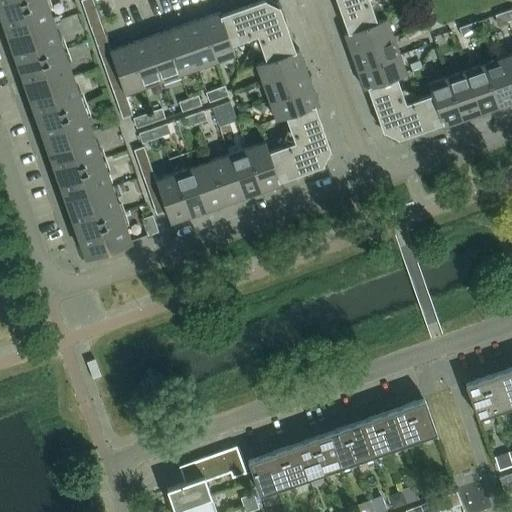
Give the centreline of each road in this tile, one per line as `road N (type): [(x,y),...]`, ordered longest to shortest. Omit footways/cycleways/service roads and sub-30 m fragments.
road 1 (residential): [(367,175),(51,289),(0,147)]
road 2 (residential): [(126,511),(110,471),(122,458),(511,325)]
road 3 (residential): [(367,175),(306,0)]
road 4 (residential): [(511,124),(367,175)]
